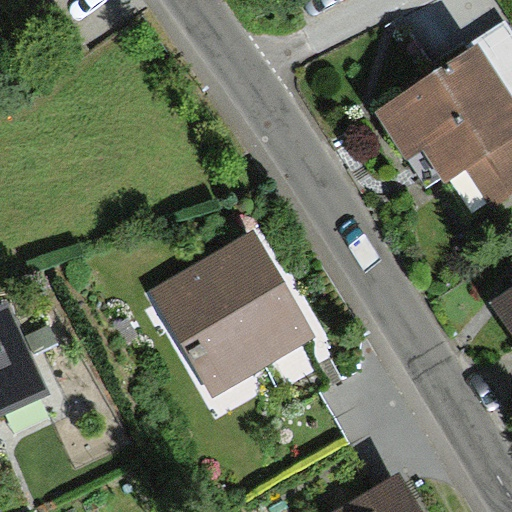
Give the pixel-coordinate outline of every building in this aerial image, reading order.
[(479,61),(511,114),(511,36),(504,24),(469,47),(479,61)] [(511,114),(479,61),(379,123),(407,169),(413,165),(429,190),(442,182),(448,192),(471,178),(492,212),(511,199),(511,114)] [(249,237),(149,295),(213,405),(314,347),(279,287),(249,237)] [(511,291),(492,305),(511,335),(511,291)] [(0,423),(46,400),(1,315),(0,314),(0,423)] [(416,511),(400,483),(347,511),(416,511)]
